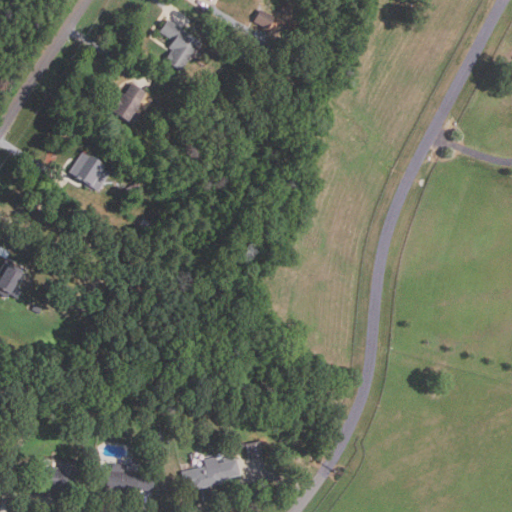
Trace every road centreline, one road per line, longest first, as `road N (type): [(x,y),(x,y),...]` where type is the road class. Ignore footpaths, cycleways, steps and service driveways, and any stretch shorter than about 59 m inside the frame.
road 1 (residential): [(294,511),(356,413),(380,261),(404,184),(503,0)]
road 2 (residential): [(0,131),(89,0)]
